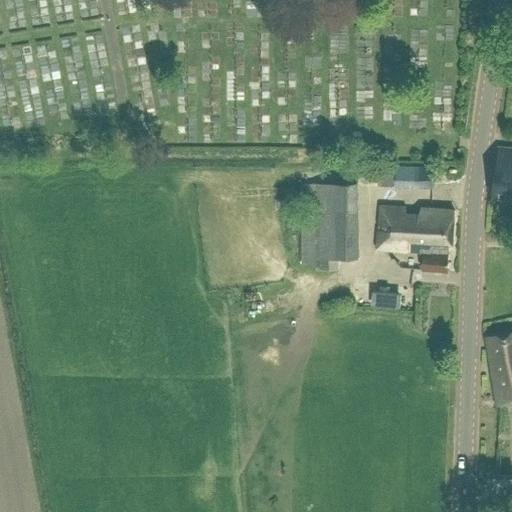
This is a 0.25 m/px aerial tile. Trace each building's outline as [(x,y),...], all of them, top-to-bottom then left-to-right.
[(511,148),(498,147),(493,191),(492,192),(497,197),(511,198),(511,148)] [(436,187),(436,166),(379,165),(379,186),(436,187)] [(340,260),(360,258),(359,182),(317,183),(302,184),(302,265),(317,264),(317,270),(322,270),(341,270),(340,260)] [(452,250),(454,210),(420,207),(418,214),(406,213),(406,207),(380,205),(377,247),(423,251),(428,252),(428,250),(431,250),(431,255),(423,255),(422,269),(448,271),(449,250),(452,250)] [(402,295),(402,270),(344,272),(345,297),(402,295)] [(498,405),(511,402),(511,331),(486,336),(498,405)]
